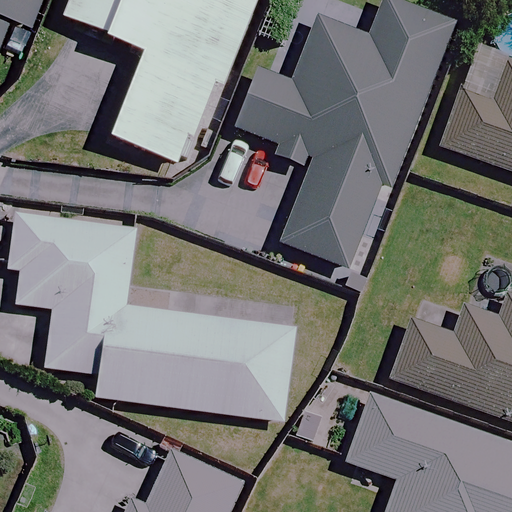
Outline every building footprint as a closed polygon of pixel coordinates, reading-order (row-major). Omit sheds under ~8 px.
[(40,0),(0,0),(0,32),(4,21),(29,30),(40,0)] [(73,0),(64,23),(109,41),(107,46),(145,61),(111,144),(183,173),(219,85),(226,88),(261,0),(73,0)] [(239,134),(280,150),(275,164),(310,178),(282,250),(350,276),(380,198),(385,200),(451,31),(388,6),(373,45),(320,24),(295,90),(261,77),(239,134)] [(511,68),(498,106),(466,93),(444,151),(511,176),(511,68)] [(18,220),(11,275),(22,277),(17,314),(54,319),(46,374),(100,381),(97,404),(288,429),(300,335),(120,311),(130,234),(18,220)] [(511,300),(502,325),(468,311),(457,339),(415,322),(392,381),(511,428),(511,300)] [(511,511),(511,449),(370,400),(346,468),(400,486),(390,511),(511,511)] [(232,511),(244,488),(176,455),(149,511),(136,506),(133,511),(232,511)]
